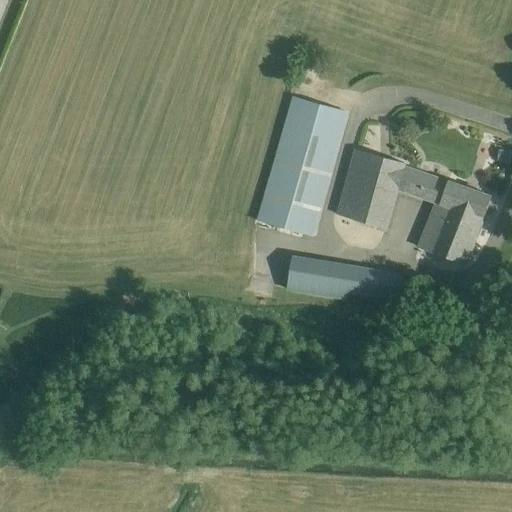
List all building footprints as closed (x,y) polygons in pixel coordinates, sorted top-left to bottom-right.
[(298,48),(298,42),(298,37),(296,32),(293,26),(289,21),(283,18),(277,15),(271,14),(265,15),(259,17),(255,19),(250,22),(247,27),(244,33),(242,39),(242,46),(244,52),(247,58),(250,62),(255,66),(259,68),(265,70),(271,71),(277,70),(283,67),(289,64),(293,59),(296,53),(298,48)] [(312,235),(348,112),(294,98),(259,220),(312,235)] [(507,149),(498,150),(499,161),(508,160),(507,149)] [(379,155),(358,150),(339,214),(387,227),(397,188),(437,201),(420,246),(428,249),(428,250),(466,264),(492,196),(448,180),(448,182),(404,166),(404,162),(379,155)] [(402,275),(379,271),(375,295),(398,299),(402,275)]
